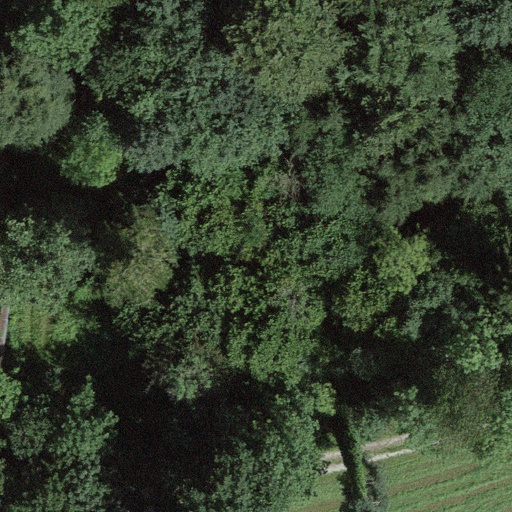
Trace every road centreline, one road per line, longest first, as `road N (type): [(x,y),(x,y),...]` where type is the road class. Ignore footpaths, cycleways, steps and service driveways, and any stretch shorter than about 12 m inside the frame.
road 1 (track): [(18,511),(40,398),(0,37)]
road 2 (track): [(511,386),(326,455),(103,511)]
